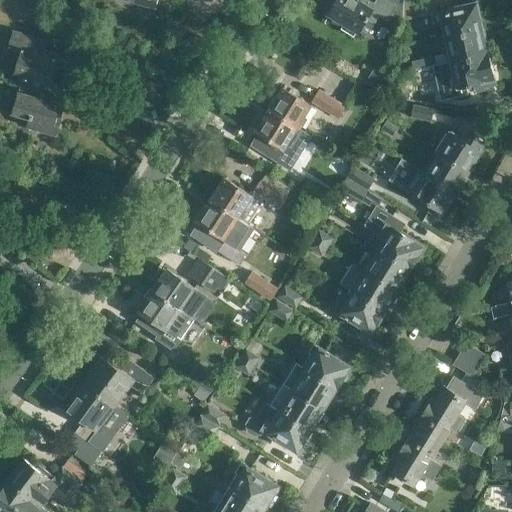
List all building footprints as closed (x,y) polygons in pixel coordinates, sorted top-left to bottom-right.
[(123,0),(124,0),(154,9),(156,0),(123,0)] [(377,0),(371,9),(356,0),(335,0),(327,13),(343,23),(340,27),(354,36),(357,32),(359,33),(365,25),(366,25),(369,20),(370,21),(371,20),(375,22),(383,9),(403,20),(404,0),(377,0)] [(404,0),(403,20),(404,21),(404,19),(432,14),(434,24),(439,23),(442,37),(481,28),(476,4),(459,8),(457,0),(404,0)] [(481,28),(442,37),(445,53),(412,60),(414,68),(447,61),(486,53),(481,28)] [(14,82),(23,85),(52,93),(52,94),(82,103),(83,101),(87,88),(61,80),(68,55),(43,49),(46,41),(11,31),(6,48),(18,51),(12,72),(17,73),(14,82)] [(489,52),(486,53),(447,61),(450,75),(446,76),(448,87),(457,85),(458,88),(473,84),(474,90),(483,88),(482,80),(494,78),(489,52)] [(52,93),(23,85),(20,93),(17,92),(11,113),(28,118),(25,127),(55,135),(62,110),(88,117),(92,103),(83,101),(82,103),(52,94),(52,93)] [(409,100),(435,105),(437,91),(412,86),(411,89),(401,87),(399,96),(410,98),(409,100)] [(268,107),(297,126),(310,105),(281,87),(268,107)] [(313,101),(339,117),(346,106),(320,89),(313,101)] [(410,117),(431,121),(434,109),(413,104),(410,117)] [(297,126),(268,107),(254,129),(283,148),(297,126)] [(381,129),(392,136),(397,127),(386,120),(381,129)] [(436,150),(468,170),(481,149),(480,148),(483,143),(464,132),(460,137),(448,129),(436,150)] [(423,170),(456,190),(459,192),(468,179),(464,177),(468,170),(436,150),(423,170)] [(347,176),(368,189),(375,178),(372,177),(376,170),(362,161),(358,168),(354,165),(347,176)] [(456,190),(423,170),(414,165),(402,186),(432,204),(428,210),(439,217),(456,190)] [(209,198),(237,217),(246,222),(248,223),(265,198),(267,200),(279,208),(287,197),(260,181),(251,195),(223,176),(209,198)] [(301,191),(327,208),(335,195),(309,178),(301,191)] [(342,189),(361,200),(368,190),(349,178),(342,189)] [(237,217),(209,198),(195,219),(224,238),(237,217)] [(369,242),(410,267),(422,246),(399,232),(403,224),(380,209),(369,226),(376,230),(369,242)] [(316,238),(328,247),(333,238),(321,230),(316,238)] [(328,247),(316,238),(310,248),(322,256),(328,247)] [(375,247),(363,267),(397,288),(410,267),(369,242),(375,247)] [(199,257),(187,274),(213,292),(217,287),(222,291),(231,279),(199,257)] [(363,267),(349,289),(383,310),(397,288),(363,267)] [(244,285),(269,302),(277,289),(253,272),(244,285)] [(152,289),(193,316),(206,295),(175,274),(172,279),(163,273),(152,289)] [(511,279),(508,280),(511,298),(511,301),(491,306),(491,309),(485,310),(487,319),(494,318),(494,316),(511,312),(511,279)] [(279,296),(296,306),(303,296),(285,285),(279,296)] [(135,321),(157,336),(162,327),(180,339),(195,317),(193,316),(152,289),(149,286),(143,295),(146,297),(138,310),(141,313),(135,321)] [(383,310),(349,289),(342,301),(340,300),(334,309),(370,331),(383,310)] [(270,310),(287,321),(294,310),(277,299),(270,310)] [(511,331),(506,333),(507,335),(497,336),(499,344),(511,342),(511,331)] [(302,365),(336,385),(348,365),(312,343),(307,352),(309,354),(302,365)] [(459,354),(478,366),(485,355),(466,343),(459,354)] [(486,354),(492,358),(498,350),(497,344),(491,345),(486,354)] [(239,357),(255,366),(260,357),(245,348),(239,357)] [(101,354),(81,380),(114,404),(129,384),(141,392),(153,376),(129,358),(121,368),(101,354)] [(478,366),(459,354),(452,365),(471,376),(478,366)] [(249,376),(255,366),(239,357),(233,366),(249,376)] [(282,382),(323,406),(336,385),(302,365),(295,361),(282,382)] [(81,380),(62,406),(74,415),(73,416),(81,422),(75,431),(102,450),(128,415),(114,404),(81,380)] [(269,403),(310,428),(323,406),(282,382),(269,403)] [(413,428),(439,444),(466,401),(444,387),(435,401),(432,398),(413,428)] [(511,400),(505,401),(501,416),(511,415),(511,400)] [(310,428),(269,403),(269,404),(264,402),(258,415),(250,416),(245,425),(247,431),(254,436),(261,434),(264,429),(297,449),(310,428)] [(201,415),(218,425),(225,414),(208,403),(201,415)] [(211,436),(218,425),(201,415),(194,426),(211,436)] [(511,415),(501,416),(500,423),(511,423),(511,415)] [(439,444),(413,428),(396,456),(400,458),(391,472),(413,486),(423,470),(432,475),(439,464),(430,459),(439,444)] [(75,431),(64,446),(91,466),(101,451),(102,450),(75,431)] [(8,481),(40,505),(52,490),(66,501),(81,481),(61,467),(55,475),(39,464),(36,467),(24,458),(8,481)] [(229,485),(264,506),(265,504),(267,505),(274,493),(272,492),(277,484),(240,462),(234,472),(236,473),(229,485)] [(491,464),(491,473),(504,473),(504,464),(491,464)] [(168,477),(181,486),(187,476),(173,468),(168,477)] [(181,486),(168,477),(162,486),(176,494),(181,486)] [(40,505),(8,481),(0,490),(0,511),(1,511),(41,511),(42,511),(38,508),(40,505)] [(216,506),(225,511),(260,511),(264,506),(229,485),(216,506)]
